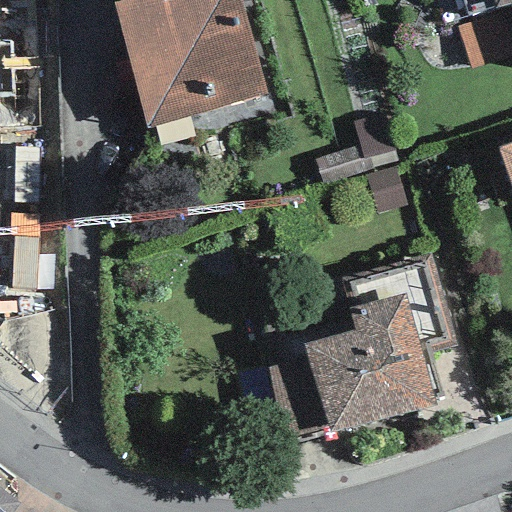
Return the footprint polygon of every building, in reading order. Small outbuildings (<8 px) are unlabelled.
[(240,0),(125,0),(114,3),(145,130),(265,95),(240,0)] [(511,0),(492,0),(495,9),(510,4),(511,9),(511,0)] [(511,144),(498,149),(511,193),(511,144)] [(353,330),(303,344),(307,359),(265,370),(285,441),(328,429),(330,435),(435,406),(404,294),(347,310),(353,330)] [(0,511),(12,511),(18,505),(0,490),(0,511)]
